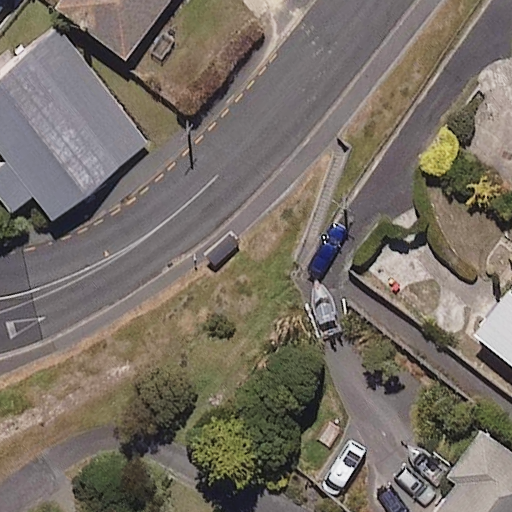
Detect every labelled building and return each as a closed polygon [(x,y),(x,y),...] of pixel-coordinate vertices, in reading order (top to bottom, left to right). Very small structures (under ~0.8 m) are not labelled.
[(0,0),(0,11),(8,0),(0,0)] [(66,0),(61,7),(128,59),(174,0),(66,0)] [(148,133),(56,24),(0,71),(0,139),(9,150),(0,158),(0,188),(13,204),(34,186),(55,211),(148,133)] [(511,294),(479,336),(511,361),(511,294)] [(511,511),(511,452),(485,432),(450,477),(459,485),(438,511),(511,511)]
